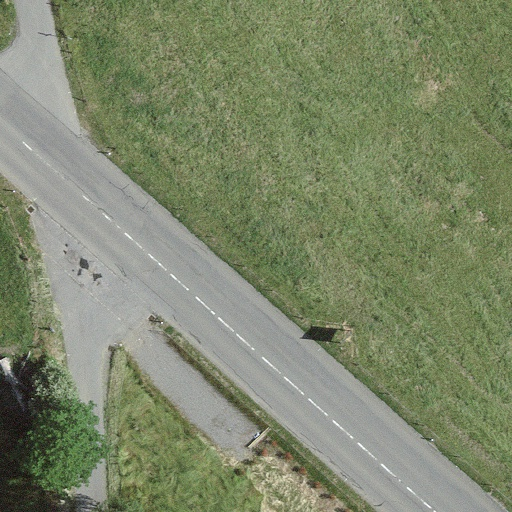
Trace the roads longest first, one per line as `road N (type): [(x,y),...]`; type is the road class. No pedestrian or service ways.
road 1 (secondary): [(71,184),(437,511)]
road 2 (unclassified): [(90,511),(71,184)]
road 3 (unclassified): [(30,0),(71,184)]
